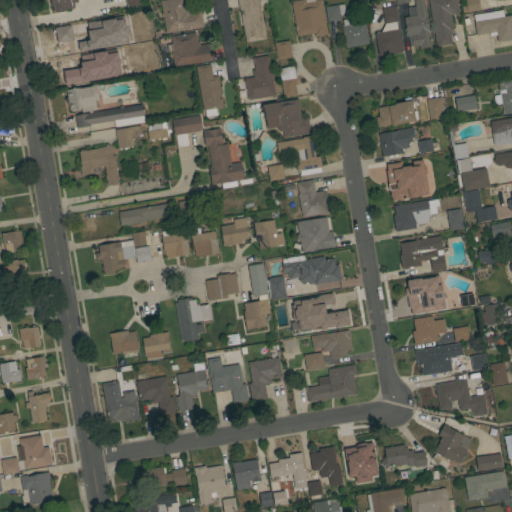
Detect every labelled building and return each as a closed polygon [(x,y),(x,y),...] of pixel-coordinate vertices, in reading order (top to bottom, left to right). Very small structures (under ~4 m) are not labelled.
[(76,0),(77,2),(73,2),(73,8),(64,9),(64,11),(53,13),(52,5),(50,6),(49,0),(76,0)] [(125,0),(127,8),(142,6),(140,0),(125,0)] [(163,16),(162,17),(161,13),(162,13),(161,5),(168,3),(167,0),(186,0),(189,14),(201,11),(203,27),(166,33),(163,16)] [(243,25),(242,25),(240,9),(239,9),(237,0),(266,0),(267,3),(260,4),(266,39),(246,42),(243,25)] [(291,2),(299,0),(321,0),(327,35),(315,37),(314,34),(297,37),(291,2)] [(423,0),(431,46),(419,48),(419,46),(412,47),(412,46),(410,47),(408,36),(407,36),(404,18),(409,17),(407,8),(415,7),(414,0),(423,0)] [(427,0),(456,0),(459,13),(450,14),(453,29),(449,30),(452,44),(436,47),(427,0)] [(478,0),(480,10),(467,12),(463,13),(461,5),(466,4),(465,0),(478,0)] [(327,22),(325,7),(338,5),(344,4),(345,14),(340,15),(341,19),(327,22)] [(382,8),(396,6),(398,21),(400,30),(398,30),(402,52),(378,56),(375,33),(376,33),(376,32),(378,32),(379,32),(381,32),(385,24),(384,24),(382,8)] [(502,10),(503,17),(511,16),(511,39),(498,42),(497,35),(490,36),(489,33),(476,35),(474,22),(473,15),(502,10)] [(135,21),(149,19),(153,48),(139,50),(139,52),(126,54),(124,40),(137,38),(135,21)] [(346,48),(341,25),(343,25),(342,20),(347,19),(348,24),(364,21),(369,44),(346,48)] [(67,44),(63,45),(61,35),(66,35),(66,36),(87,32),(90,44),(91,44),(95,66),(84,68),(83,61),(71,63),(67,44)] [(174,67),(171,51),(167,52),(166,45),(171,44),(170,37),(195,32),(197,43),(199,42),(199,45),(209,44),(212,60),(174,67)] [(291,58),(277,60),(275,43),(289,41),(291,58)] [(248,100),(244,79),(253,77),(252,70),(254,70),(252,58),(268,56),(275,96),(248,100)] [(196,67),(210,65),(212,77),(218,76),(223,108),(216,109),(217,115),(206,117),(205,110),(203,111),(196,67)] [(296,96),(283,98),(279,69),(293,67),(295,78),(294,79),(296,96)] [(501,104),(495,105),(493,96),(499,95),(498,90),(499,89),(497,81),(504,80),(504,81),(511,79),(511,113),(503,115),(501,104)] [(68,103),(66,102),(65,102),(65,100),(65,99),(65,98),(66,97),(67,97),(66,91),(81,88),(81,89),(92,87),(91,85),(96,84),(99,100),(95,100),(95,105),(96,110),(82,112),(81,108),(69,110),(68,103)] [(474,95),(476,108),(457,111),(455,98),(474,95)] [(444,118),(429,120),(426,100),(441,97),(444,118)] [(392,125),(377,128),(376,118),(379,117),(377,108),(395,105),(395,104),(405,102),(404,99),(410,98),(411,101),(412,101),(413,111),(415,111),(417,119),(415,119),(415,121),(392,125)] [(277,127),(266,129),(264,115),(262,115),(261,115),(261,114),(261,112),(262,111),(260,111),(260,108),(262,107),(262,105),(273,103),(273,104),(298,99),(301,119),(307,118),(310,133),(284,138),(282,131),(280,132),(277,130),(277,127)] [(119,108),(119,106),(122,106),(122,107),(141,104),(144,122),(115,127),(114,120),(89,124),(90,126),(76,128),(74,116),(87,114),(87,113),(119,108)] [(199,115),(201,128),(199,129),(200,132),(187,134),(189,145),(178,147),(176,135),(174,136),(171,120),(199,115)] [(511,142),(499,145),(499,144),(493,145),(491,134),(492,133),(490,122),(511,117),(511,142)] [(169,122),(170,133),(168,133),(168,136),(167,137),(167,138),(166,138),(166,139),(161,140),(161,139),(158,140),(157,139),(153,140),(153,141),(151,141),(151,140),(148,140),(147,131),(147,129),(148,129),(147,126),(150,126),(150,125),(169,122)] [(468,157),(454,160),(452,146),(451,146),(448,126),(456,124),(457,131),(452,132),(454,145),(465,144),(468,157)] [(121,149),(119,150),(119,149),(118,149),(115,130),(140,125),(142,134),(138,135),(137,132),(130,134),(132,146),(132,147),(131,148),(130,147),(129,147),(129,148),(126,148),(126,149),(124,150),(123,148),(121,149)] [(207,146),(205,147),(202,131),(219,128),(222,142),(222,141),(223,145),(227,144),(231,164),(240,162),(243,180),(251,178),(252,183),(240,185),(239,180),(212,184),(209,167),(211,166),(207,146)] [(379,134),(397,131),(397,130),(412,128),(413,131),(414,130),(415,135),(413,135),(414,137),(411,138),(412,142),(408,142),(409,147),(402,149),(403,153),(382,157),(379,134)] [(297,171),(295,161),(293,161),(292,152),(278,155),(276,143),(302,139),(302,138),(311,136),(315,157),(320,156),(322,167),(297,171)] [(417,142),(431,139),(432,143),(437,142),(439,149),(433,150),(433,151),(419,154),(417,142)] [(106,180),(105,175),(106,174),(104,166),(92,168),(93,173),(81,175),(80,168),(81,168),(79,152),(105,147),(105,145),(108,144),(108,146),(110,146),(112,156),(114,156),(116,167),(119,184),(108,186),(106,180)] [(511,151),(511,169),(505,168),(504,165),(497,166),(497,165),(495,165),(494,164),(493,160),(494,159),(493,155),(511,151)] [(400,161),(401,167),(409,165),(409,167),(412,166),(411,161),(422,159),(423,166),(425,167),(426,172),(424,174),(428,194),(392,201),(391,198),(390,198),(389,192),(390,191),(390,190),(388,190),(385,171),(386,171),(385,164),(400,161)] [(463,191),(461,174),(458,174),(456,161),(469,159),(471,171),(486,169),(489,187),(463,191)] [(281,164),(283,179),(269,181),(267,166),(281,164)] [(298,196),(299,196),(297,183),(313,180),(315,193),(324,191),(325,193),(326,193),(329,213),(302,217),(302,213),(301,213),(298,196)] [(455,180),(456,192),(444,193),(442,182),(455,180)] [(481,206),(465,208),(462,192),(478,190),(481,206)] [(396,232),(393,214),(395,214),(394,207),(428,201),(438,200),(439,206),(436,207),(437,213),(430,214),(430,218),(429,218),(429,223),(417,225),(418,228),(396,232)] [(121,228),(118,212),(170,203),(170,207),(178,206),(177,202),(181,201),(184,216),(161,221),(161,218),(129,224),(130,226),(121,228)] [(496,219),(482,222),(480,209),(494,206),(496,219)] [(463,228),(449,230),(446,212),(460,209),(463,228)] [(300,242),(297,240),(296,236),(298,234),(296,222),(326,217),(329,232),(332,232),(332,234),(333,234),(335,247),(302,253),(300,242)] [(223,247),(222,243),(223,243),(220,226),(236,224),(235,219),(244,218),(248,240),(241,241),(242,244),(223,247)] [(275,232),(277,232),(277,234),(282,233),(283,244),(277,245),(259,248),(258,241),(256,242),(253,222),(257,222),(257,223),(273,220),(275,232)] [(492,238),(490,225),(508,222),(511,235),(492,238)] [(193,235),(192,230),(199,228),(200,234),(215,231),(219,253),(204,255),(195,257),(194,250),(193,250),(191,235),(193,235)] [(23,249),(22,250),(6,253),(4,244),(3,245),(1,234),(14,232),(14,230),(17,229),(17,231),(19,231),(20,231),(23,249)] [(131,233),(143,231),(144,235),(148,234),(150,245),(145,245),(145,244),(133,246),(132,241),(131,233)] [(165,258),(164,251),(163,251),(161,237),(162,236),(162,233),(170,232),(170,234),(186,232),(189,254),(165,258)] [(412,266),(412,268),(409,269),(409,267),(401,268),(399,255),(401,255),(399,244),(416,241),(416,240),(422,239),(421,237),(425,236),(425,238),(440,236),(442,249),(441,250),(442,255),(443,255),(445,269),(432,271),(430,260),(424,261),(423,260),(420,261),(420,265),(412,266)] [(102,271),(101,266),(103,266),(102,264),(101,264),(100,259),(96,260),(95,254),(99,253),(98,246),(120,242),(120,243),(132,241),(133,246),(135,257),(123,260),(124,267),(119,268),(120,269),(114,270),(114,271),(104,273),(104,271),(102,271)] [(137,263),(134,249),(148,246),(151,261),(137,263)] [(493,250),(495,263),(485,264),(485,262),(478,263),(477,252),(493,250)] [(289,279),(288,272),(283,273),(281,264),(282,264),(282,259),(304,255),(305,260),(324,257),(324,260),(333,258),(335,266),(338,265),(341,280),(316,285),(305,283),(305,284),(301,283),(302,282),(298,281),(299,277),(289,279)] [(17,260),(17,261),(23,260),(24,263),(25,262),(26,267),(25,267),(26,275),(9,277),(9,274),(2,275),(0,267),(8,266),(7,261),(17,260)] [(247,266),(255,264),(255,262),(260,261),(261,264),(262,263),(267,294),(266,295),(269,313),(264,314),(266,326),(249,329),(250,329),(246,330),(243,311),(245,311),(243,304),(259,301),(258,296),(253,297),(247,266)] [(238,293),(227,295),(227,297),(208,301),(205,281),(217,279),(216,276),(229,273),(230,274),(235,273),(238,293)] [(286,297),(272,299),(271,299),(271,298),(269,298),(267,280),(268,280),(268,278),(282,276),(286,297)] [(440,277),(443,293),(433,295),(435,304),(412,308),(410,296),(406,297),(404,283),(440,277)] [(340,292),(341,303),(342,312),(346,312),(347,319),(347,318),(348,322),(347,322),(347,325),(324,329),(319,296),(340,292)] [(473,293),(475,306),(449,311),(447,297),(473,293)] [(174,303),(177,303),(177,300),(191,298),(191,300),(195,299),(196,305),(199,304),(199,305),(208,304),(211,322),(201,324),(203,332),(197,333),(198,340),(187,341),(186,340),(180,341),(174,303)] [(500,323),(483,326),(481,313),(484,312),(483,306),(496,304),(500,323)] [(413,319),(432,316),(433,321),(443,319),(445,332),(436,334),(437,341),(414,345),(412,331),(415,331),(413,319)] [(285,322),(290,321),(290,320),(297,319),(297,320),(300,320),(303,333),(287,336),(285,322)] [(41,345),(39,346),(40,346),(30,348),(24,349),(22,341),(20,341),(18,329),(28,327),(28,328),(32,327),(32,325),(34,325),(35,327),(37,327),(38,327),(41,345)] [(467,326),(469,340),(455,342),(452,329),(467,326)] [(349,330),(350,339),(349,339),(351,349),(346,350),(347,356),(330,359),(329,351),(322,352),(322,347),(312,349),(310,336),(327,333),(327,334),(349,330)] [(127,331),(127,332),(135,331),(139,357),(123,360),(121,352),(112,354),(109,337),(108,334),(127,331)] [(167,332),(170,352),(161,353),(162,358),(146,360),(145,356),(141,338),(149,337),(148,335),(167,332)] [(460,343),(462,355),(448,357),(451,371),(421,376),(419,366),(416,366),(414,350),(460,343)] [(321,352),(324,368),(306,370),(306,369),(303,370),(302,364),(304,363),(303,355),(321,352)] [(469,356),(483,354),(486,368),(471,371),(469,356)] [(45,377),(43,377),(43,379),(40,379),(40,378),(38,378),(38,377),(36,378),(36,379),(27,380),(25,368),(27,368),(25,359),(42,357),(45,377)] [(248,362),(278,357),(281,377),(270,379),(271,383),(264,384),(266,398),(251,400),(248,384),(251,383),(248,362)] [(207,360),(219,358),(221,367),(239,364),(242,385),(245,384),(248,401),(233,403),(231,390),(212,393),(207,360)] [(0,371),(0,363),(15,361),(16,370),(19,369),(21,381),(12,383),(11,382),(7,382),(8,384),(5,385),(5,383),(3,383),(2,383),(0,371)] [(194,372),(192,364),(203,362),(207,389),(196,391),(197,395),(191,396),(193,408),(178,411),(175,397),(179,396),(178,393),(179,393),(176,375),(194,372)] [(488,365),(503,362),(506,383),(492,386),(488,365)] [(355,364),(356,375),(353,375),(356,394),(307,403),(305,388),(319,385),(317,378),(329,376),(327,369),(355,364)] [(166,376),(169,397),(172,396),(175,413),(160,415),(158,402),(151,403),(150,399),(139,401),(135,382),(166,376)] [(466,379),(469,397),(484,394),(487,414),(473,416),(471,408),(460,410),(458,400),(450,401),(451,408),(440,410),(435,385),(466,379)] [(101,384),(118,381),(121,398),(135,396),(136,403),(137,403),(140,418),(138,418),(138,419),(119,423),(118,418),(107,420),(101,384)] [(46,420),(31,423),(29,408),(26,409),(25,403),(28,403),(27,397),(28,397),(27,392),(32,391),(33,396),(41,395),(41,394),(48,393),(49,404),(46,404),(47,407),(44,407),(46,420)] [(0,415),(12,413),(12,416),(16,415),(17,421),(13,421),(15,430),(8,431),(9,433),(6,433),(4,433),(4,432),(0,432),(0,415)] [(441,437),(438,436),(444,424),(449,427),(448,428),(471,439),(466,450),(459,463),(451,459),(450,461),(434,452),(441,437)] [(40,436),(43,448),(48,447),(51,465),(24,469),(22,460),(19,461),(17,447),(20,446),(19,439),(40,436)] [(373,464),(362,466),(362,463),(358,463),(358,465),(354,465),(354,464),(348,465),(346,448),(358,446),(358,442),(369,441),(373,464)] [(383,449),(404,445),(404,449),(407,448),(407,451),(412,450),(413,453),(423,451),(426,465),(415,467),(415,466),(408,467),(407,464),(387,468),(380,463),(385,456),(383,449)] [(339,485),(329,487),(328,477),(320,478),(318,470),(312,471),(309,454),(319,452),(319,449),(333,446),(339,485)] [(306,487),(295,489),(294,487),(293,487),(293,482),(293,481),(278,483),(277,476),(270,477),(268,464),(278,462),(277,459),(280,458),(280,459),(286,458),(285,454),(292,453),(292,454),(301,453),(306,487)] [(500,454),(502,468),(477,471),(475,457),(500,454)] [(1,460),(16,458),(18,472),(3,474),(1,460)] [(259,478),(260,478),(260,481),(258,481),(258,482),(253,483),(253,482),(251,482),(251,480),(248,480),(249,482),(250,482),(250,484),(249,484),(250,488),(236,490),(232,462),(234,462),(234,463),(237,462),(239,461),(239,462),(256,459),(259,478)] [(224,486),(225,486),(226,490),(222,491),(222,496),(217,497),(218,498),(211,499),(211,503),(199,505),(197,491),(198,490),(196,476),(194,476),(193,468),(206,466),(206,468),(221,465),(224,486)] [(147,488),(148,490),(130,493),(128,481),(132,480),(131,473),(134,473),(134,472),(142,470),(152,468),(152,469),(162,467),(163,468),(165,468),(165,473),(164,473),(164,474),(171,473),(171,471),(183,469),(186,484),(173,486),(173,483),(161,485),(161,486),(147,488)] [(503,471),(506,487),(486,490),(487,497),(467,500),(464,478),(503,471)] [(27,490),(22,490),(20,477),(27,475),(27,476),(49,473),(50,479),(48,479),(52,501),(29,505),(27,490)] [(355,475),(358,488),(345,490),(343,477),(355,475)] [(307,483),(319,480),(321,495),(320,495),(321,499),(310,500),(310,496),(309,496),(307,483)] [(403,488),(405,503),(389,505),(390,509),(389,510),(389,511),(366,511),(366,510),(369,510),(367,495),(370,495),(370,494),(403,488)] [(445,488),(446,491),(447,491),(448,496),(447,498),(448,511),(410,511),(408,494),(445,488)] [(259,493),(270,491),(272,505),(261,507),(259,493)] [(275,506),(272,493),(284,491),(286,504),(275,506)] [(134,511),(132,500),(158,496),(159,504),(164,503),(165,511),(134,511)] [(224,499),(224,498),(234,496),(236,511),(223,511),(221,500),(224,499)] [(307,511),(307,509),(313,507),(313,503),(326,500),(327,506),(337,504),(338,511),(307,511)]
